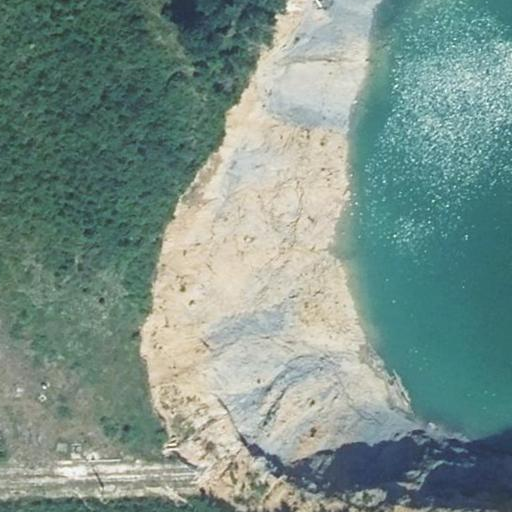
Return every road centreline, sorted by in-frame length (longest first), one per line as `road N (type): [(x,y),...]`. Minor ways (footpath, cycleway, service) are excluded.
road 1 (track): [(511,461),(0,476)]
road 2 (track): [(69,474),(0,362)]
